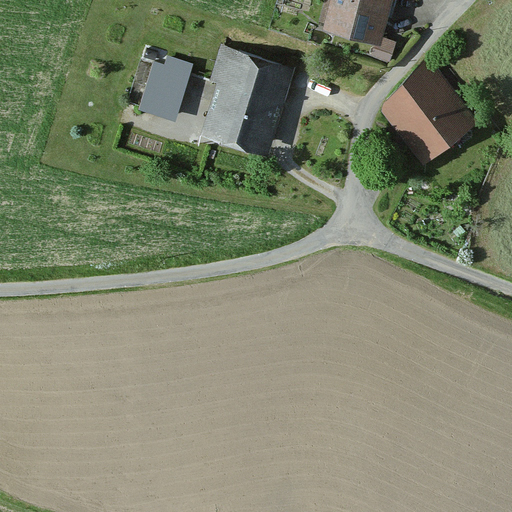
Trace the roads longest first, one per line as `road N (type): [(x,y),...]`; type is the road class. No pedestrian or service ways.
road 1 (residential): [(348,228),(281,254),(200,271),(0,289)]
road 2 (residential): [(467,0),(371,106),(348,228)]
road 3 (residential): [(348,228),(511,288)]
